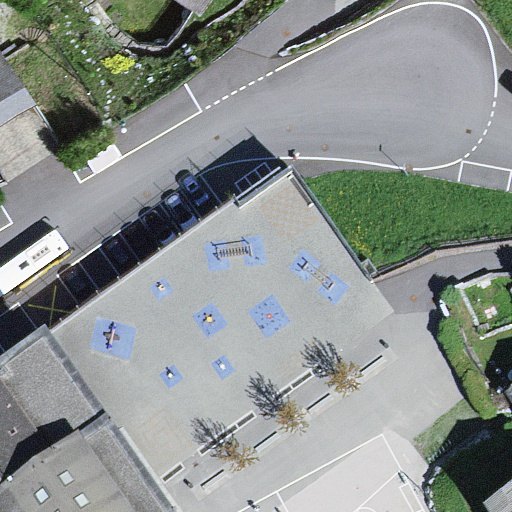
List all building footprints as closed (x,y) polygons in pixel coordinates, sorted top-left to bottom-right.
[(184,0),(196,10),(203,0),(184,0)] [(0,44),(0,113),(31,94),(0,44)] [(289,183),(50,346),(160,490),(393,326),(289,183)] [(175,511),(160,490),(50,346),(0,381),(0,511),(175,511)] [(511,386),(503,391),(511,407),(511,386)] [(511,511),(511,501),(495,511),(496,511),(511,511)]
